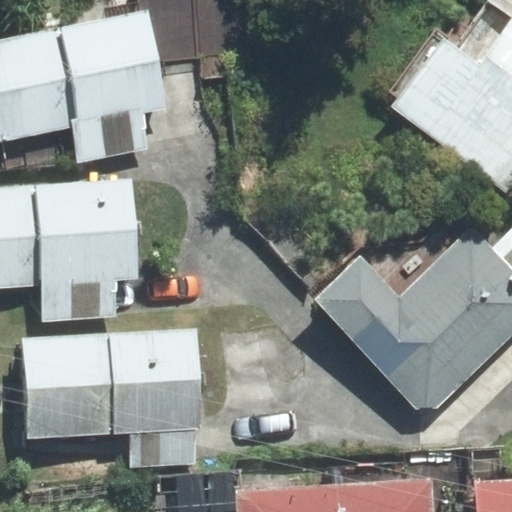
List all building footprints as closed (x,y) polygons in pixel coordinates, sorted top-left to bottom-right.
[(511,1),(458,79),(419,52),(376,114),(498,198),(511,178),(511,1)] [(0,145),(58,133),(66,169),(140,152),(133,119),(153,115),(130,18),(0,48),(0,145)] [(0,291),(26,291),(28,324),(103,321),(101,288),(124,286),(119,188),(0,193),(0,291)] [(301,308),(403,412),(424,411),(511,324),(511,293),(458,239),(382,313),(340,270),(301,308)] [(183,337),(7,350),(12,443),(189,436),(183,337)] [(421,511),(419,488),(217,503),(217,511),(421,511)] [(511,511),(511,489),(452,495),(453,511),(511,511)]
